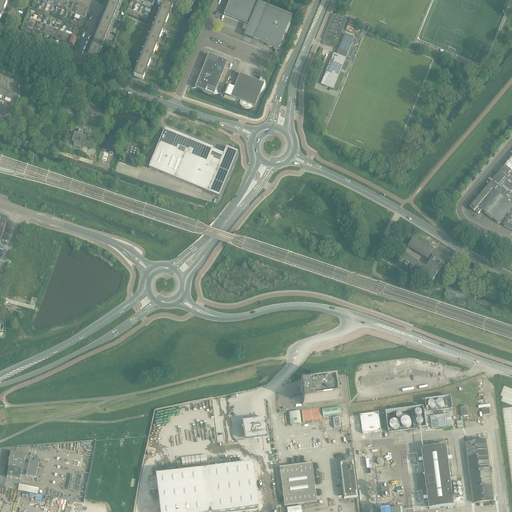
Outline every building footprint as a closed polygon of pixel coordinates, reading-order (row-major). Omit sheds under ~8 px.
[(0,0),(0,20),(8,0),(0,0)] [(59,0),(57,7),(61,9),(65,0),(64,0),(59,0)] [(70,2),(65,0),(61,9),(66,11),(70,2)] [(110,0),(99,28),(87,58),(96,61),(106,38),(121,0),(110,0)] [(149,0),(143,0),(141,6),(146,8),(149,0)] [(154,2),(150,0),(149,0),(146,8),(151,10),(154,2)] [(284,38),(284,37),(284,36),(290,21),(292,16),(267,6),(258,3),(258,2),(252,0),(229,0),(224,15),(257,29),(253,39),(267,45),(267,46),(268,46),(269,47),(270,47),(271,47),(272,47),(273,47),(274,47),(276,50),(276,51),(275,53),(276,51),(277,50),(277,49),(278,48),(279,47),(280,47),(281,46),(282,45),(282,44),(283,43),(284,42),(284,41),(284,40),(284,39),(284,38)] [(66,11),(71,13),(74,4),(70,2),(66,11)] [(162,7),(134,77),(143,80),(149,65),(164,29),(173,7),(164,3),(163,3),(160,2),(160,4),(158,4),(157,6),(159,7),(159,6),(162,7)] [(79,6),(74,4),(71,13),(75,15),(79,6)] [(84,8),(79,6),(75,15),(80,16),(84,8)] [(88,10),(84,8),(80,16),(85,18),(88,10)] [(333,14),(323,39),(337,45),(337,43),(341,33),(343,29),(347,20),(342,18),(341,18),(333,14)] [(80,27),(81,24),(69,18),(67,22),(80,27)] [(346,31),(352,33),(356,21),(350,19),(346,31)] [(27,28),(33,30),(36,22),(30,20),(27,28)] [(42,25),(36,22),(33,30),(38,32),(42,25)] [(38,32),(44,35),(47,27),(42,25),(38,32)] [(53,29),(47,27),(44,35),(50,37),(53,29)] [(50,37),(56,39),(59,32),(53,29),(50,37)] [(65,34),(59,32),(56,39),(62,42),(65,34)] [(333,53),(320,85),(333,90),(340,72),(341,69),(345,61),(346,58),(354,38),(341,33),(337,43),(340,45),(336,54),(333,53)] [(62,42),(67,44),(70,36),(65,34),(62,42)] [(76,39),(70,36),(67,44),(73,47),(76,39)] [(195,88),(196,88),(202,91),(203,92),(204,92),(218,58),(209,55),(195,88),(191,89),(194,89),(195,88)] [(214,96),(214,95),(221,94),(218,94),(215,92),(215,91),(227,62),(218,58),(204,92),(205,93),(207,94),(208,94),(209,94),(210,95),(211,95),(214,96)] [(239,103),(241,106),(242,107),(243,107),(243,108),(244,108),(245,108),(245,109),(246,109),(247,109),(248,109),(249,109),(249,108),(250,108),(251,108),(252,107),(254,107),(260,93),(263,91),(264,90),(264,89),(265,88),(265,87),(265,86),(266,85),(266,84),(265,84),(265,83),(265,82),(265,81),(264,80),(263,79),(262,78),(261,77),(254,74),(253,75),(261,77),(259,82),(240,74),(234,88),(228,86),(226,90),(224,95),(244,103),(241,106),(239,103)] [(19,98),(0,90),(0,117),(10,122),(19,98)] [(223,154),(213,150),(213,149),(165,129),(148,168),(219,197),(235,159),(237,152),(226,148),(223,154)] [(74,132),(71,142),(74,143),(73,146),(79,148),(81,145),(84,146),(87,137),(84,136),(85,132),(79,130),(77,133),(74,132)] [(127,146),(124,154),(135,158),(138,150),(127,146)] [(511,188),(511,172),(505,166),(497,176),(511,188)] [(511,188),(497,176),(489,186),(504,199),(511,189),(511,188)] [(511,208),(511,204),(504,199),(489,186),(470,209),(474,212),(475,211),(478,214),(482,210),(499,224),(500,223),(511,208)] [(504,226),(511,210),(511,208),(500,223),(504,226)] [(2,219),(0,217),(0,242),(6,225),(7,225),(8,222),(2,220),(2,219)] [(408,247),(427,259),(431,261),(427,268),(404,254),(400,261),(401,262),(400,264),(402,266),(404,263),(406,265),(405,267),(408,269),(409,267),(412,268),(410,271),(413,272),(415,270),(417,272),(416,274),(418,276),(420,273),(433,282),(445,263),(444,262),(447,257),(430,246),(429,248),(414,238),(408,247)] [(465,296),(446,289),(445,293),(464,299),(465,296)] [(301,386),(303,403),(303,405),(338,400),(335,382),(301,386)] [(378,413),(360,416),(363,434),(381,431),(378,413)] [(450,414),(430,416),(432,429),(452,426),(450,414)] [(411,423),(411,421),(410,419),(408,418),(406,418),(404,418),(403,419),(402,421),(401,423),(402,425),(403,427),(405,428),(407,428),(409,427),(410,426),(411,425),(411,423)] [(265,419),(242,422),(245,440),(267,437),(265,419)] [(400,424),(400,422),(399,421),(397,420),(395,419),(393,420),(392,421),(391,422),(390,424),(391,426),(392,428),(394,429),(395,429),(397,429),(399,428),(400,426),(400,424)] [(486,440),(466,443),(474,503),(494,501),(486,440)] [(447,446),(422,449),(430,509),(455,506),(447,446)] [(9,468),(7,477),(20,480),(21,475),(36,478),(39,464),(25,461),(26,455),(11,453),(8,467),(9,468)] [(183,467),(208,463),(207,455),(182,458),(183,467)] [(347,463),(340,464),(341,476),(342,480),(344,499),(358,497),(353,462),(349,462),(348,459),(346,460),(347,463)] [(311,464),(280,468),(285,507),(316,503),(311,464)] [(253,465),(156,477),(160,511),(238,511),(258,510),(253,465)] [(19,485),(18,491),(38,494),(39,489),(19,485)] [(388,485),(381,486),(383,497),(390,496),(389,494),(390,494),(389,487),(388,487),(388,485)]
